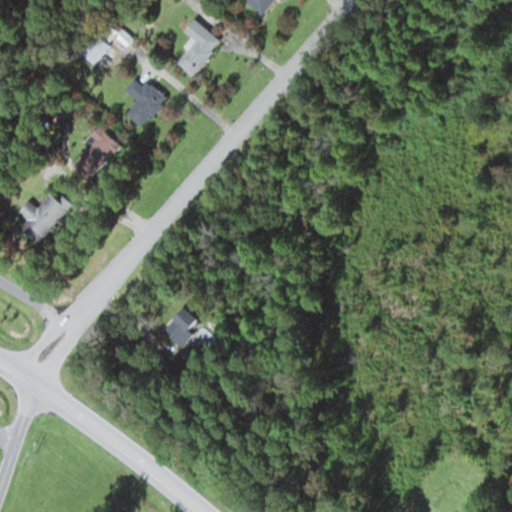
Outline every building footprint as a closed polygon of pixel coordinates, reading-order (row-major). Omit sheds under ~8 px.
[(273,0),(244,0),(260,14),(273,0)] [(176,62),(192,75),(220,40),(192,18),(182,30),(194,40),(176,62)] [(108,47),(96,36),(80,52),(92,63),(108,47)] [(164,98),(136,75),(124,89),(136,99),(125,112),(141,126),(164,98)] [(118,145),(97,126),(83,141),(103,161),(118,145)] [(36,208),(27,199),(17,211),(26,219),(19,229),(36,244),(68,208),(49,192),(36,208)] [(175,342),(196,322),(183,308),(161,328),(175,342)]
